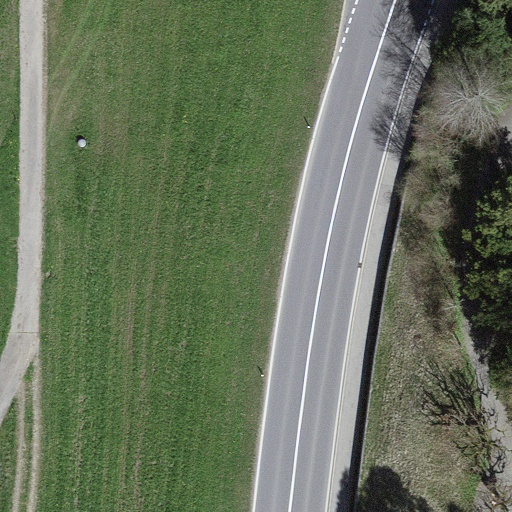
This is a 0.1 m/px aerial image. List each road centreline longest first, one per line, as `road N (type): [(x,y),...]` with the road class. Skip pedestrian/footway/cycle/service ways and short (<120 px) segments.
road 1 (tertiary): [(289,511),(301,377),(338,191),(396,0)]
road 2 (track): [(25,0),(28,310),(0,423)]
